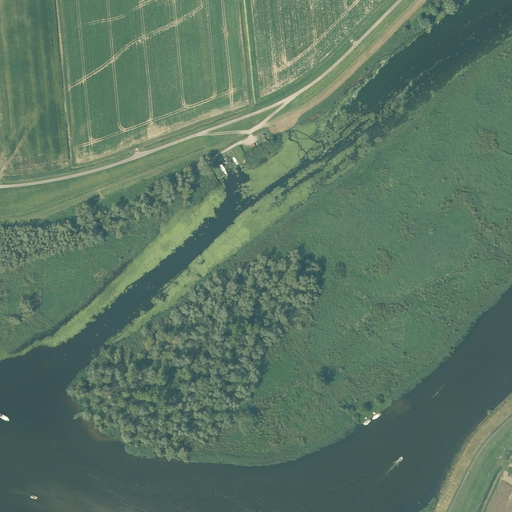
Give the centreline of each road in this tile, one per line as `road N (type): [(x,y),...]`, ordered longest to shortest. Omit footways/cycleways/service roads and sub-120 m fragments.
road 1 (track): [(418,0),(316,101),(252,132),(0,218)]
road 2 (unclassified): [(0,186),(114,166),(291,96),(335,67),(400,0)]
